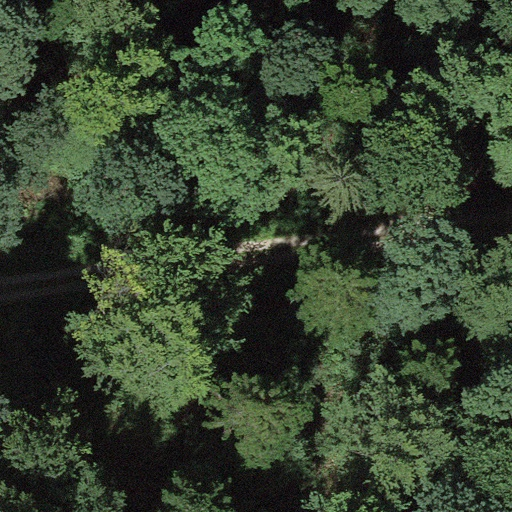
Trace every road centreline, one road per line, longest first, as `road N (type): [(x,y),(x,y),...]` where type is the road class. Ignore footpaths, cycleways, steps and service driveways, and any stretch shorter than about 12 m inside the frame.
road 1 (track): [(0,287),(269,247),(511,228)]
road 2 (track): [(269,511),(0,406)]
